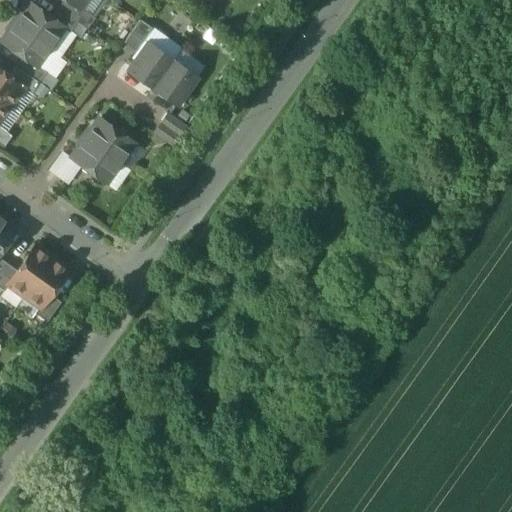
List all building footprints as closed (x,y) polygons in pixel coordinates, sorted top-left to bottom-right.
[(78,9),(65,0),(63,0),(58,8),(77,22),(86,29),(94,19),(79,8),(78,9)] [(83,0),(65,0),(78,9),(79,8),(83,0)] [(50,18),(28,3),(15,22),(50,47),(63,28),(63,27),(50,18)] [(77,22),(58,8),(50,18),(63,27),(63,28),(69,33),(77,22)] [(139,20),(123,42),(136,52),(152,29),(139,20)] [(50,47),(15,22),(1,42),(23,57),(36,67),(36,66),(50,47)] [(147,43),(128,71),(152,88),(172,60),(147,43)] [(36,67),(23,57),(16,67),(39,83),(46,73),(36,66),(36,67)] [(196,78),(172,60),(152,88),(176,105),(196,78)] [(39,83),(16,67),(9,77),(22,87),(22,88),(31,94),(39,83)] [(9,77),(0,70),(0,99),(9,106),(22,88),(22,87),(9,77)] [(0,118),(9,106),(0,99),(0,118)] [(186,127),(166,113),(159,122),(179,136),(186,127)] [(133,144),(98,119),(85,138),(119,163),(133,144)] [(179,136),(159,122),(152,132),(172,146),(179,136)] [(0,143),(3,146),(11,135),(0,127),(0,143)] [(119,163),(85,138),(71,157),(105,182),(119,163)] [(0,217),(0,248),(15,228),(0,217)] [(16,271),(7,283),(8,284),(23,295),(51,256),(35,244),(16,271)] [(51,256),(23,295),(39,306),(40,307),(49,294),(68,268),(51,256)] [(16,271),(5,262),(0,269),(0,288),(3,291),(8,284),(7,283),(16,271)] [(49,294),(40,307),(39,306),(34,313),(46,321),(60,302),(49,294)]
